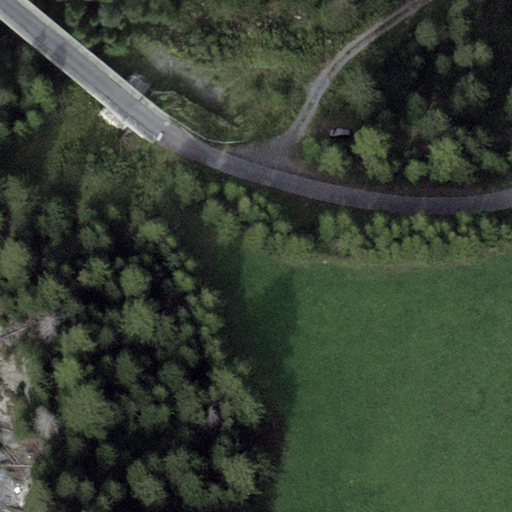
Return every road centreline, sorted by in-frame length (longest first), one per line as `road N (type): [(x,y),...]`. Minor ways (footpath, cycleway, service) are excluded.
road 1 (unclassified): [(4,0),(158,126),(209,157),(385,202),(511,197)]
road 2 (track): [(266,176),(337,63),(423,0)]
